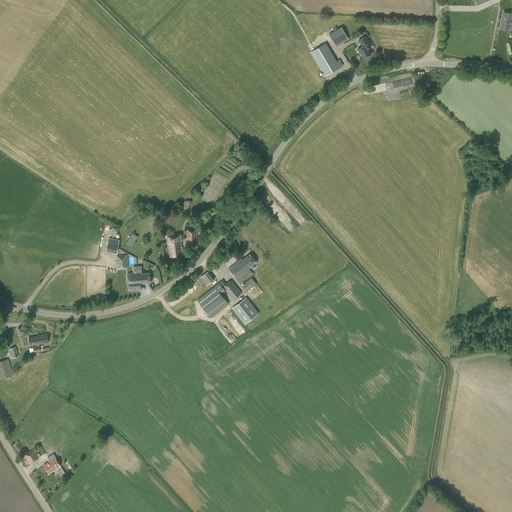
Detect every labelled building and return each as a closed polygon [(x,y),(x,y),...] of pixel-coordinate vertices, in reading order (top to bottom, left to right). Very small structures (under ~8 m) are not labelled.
[(509,30),(511,13),(503,12),(500,28),(509,30)] [(329,34),(333,41),(338,38),(341,42),(346,39),(344,35),(345,34),(341,27),(329,34)] [(368,48),(371,46),(365,36),(359,40),(362,46),(364,45),(366,49),(368,48)] [(336,61),(326,43),(311,51),(326,76),(343,65),(339,59),(336,61)] [(371,54),(368,48),(366,49),(364,45),(362,46),(358,49),(361,53),(364,58),(371,54)] [(188,210),(191,202),(186,200),(185,203),(183,202),(181,207),(188,210)] [(197,245),(197,230),(186,230),(187,238),(187,242),(187,245),(189,245),(195,245),(197,245)] [(126,243),(132,246),(138,236),(132,233),(126,243)] [(182,244),(181,240),(182,240),(181,234),(166,236),(167,243),(168,243),(170,256),(183,255),(182,247),(181,247),(181,244),(182,244)] [(117,253),(118,244),(108,242),(106,251),(117,253)] [(256,262),(250,253),(242,259),(241,258),(228,268),(240,283),(253,273),(249,268),(251,267),(253,269),(255,268),(253,265),(256,262)] [(128,267),(128,255),(116,255),(117,261),(116,261),(116,264),(117,264),(117,267),(118,267),(118,269),(127,268),(127,267),(128,267)] [(137,277),(138,285),(142,285),(142,284),(150,283),(150,272),(140,273),(140,272),(142,272),(141,265),(137,266),(138,277),(137,277)] [(139,289),(138,285),(137,277),(138,277),(137,266),(133,266),(134,273),(128,273),(129,290),(139,289)] [(199,277),(205,285),(214,279),(208,270),(199,277)] [(247,291),(256,284),(252,278),(242,285),(247,291)] [(226,284),(223,280),(219,283),(219,282),(197,299),(211,317),(228,303),(221,294),(226,290),(233,299),(242,292),(232,280),(231,281),(230,280),(226,284)] [(246,298),(233,308),(245,323),(258,313),(246,298)] [(22,346),(18,334),(11,336),(5,338),(8,349),(10,349),(12,358),(18,356),(16,348),(22,346)] [(39,344),(48,342),(46,334),(37,335),(37,336),(34,337),(28,338),(30,345),(35,344),(36,346),(32,347),(33,350),(29,350),(29,353),(33,352),(40,351),(43,350),(43,351),(49,350),(48,347),(39,348),(39,346),(38,343),(39,343),(39,344)] [(0,379),(13,375),(8,358),(0,360),(0,379)] [(30,464),(39,458),(33,448),(24,454),(30,464)] [(61,466),(60,465),(55,457),(48,462),(48,463),(44,466),(48,473),(52,470),(53,470),(57,468),(60,473),(63,471),(65,474),(69,472),(67,468),(70,471),(73,469),(67,461),(64,463),(65,464),(61,466)]
